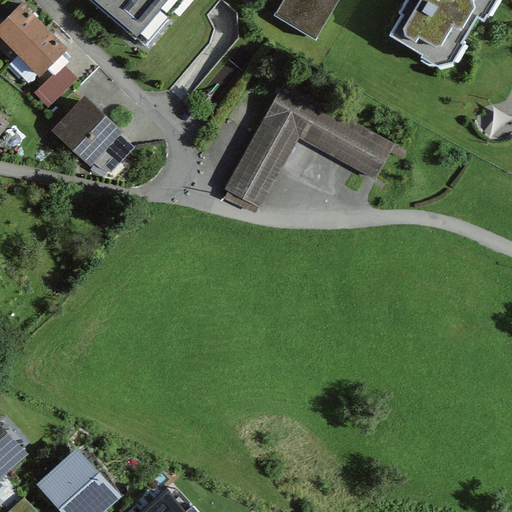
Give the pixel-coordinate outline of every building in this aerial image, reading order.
[(182,0),(88,0),(144,46),(182,0)] [(338,0),(282,0),(274,15),(315,39),(338,0)] [(497,0),(404,0),(398,11),(402,14),(390,34),(422,53),(421,55),(438,66),(456,61),(467,43),(464,41),(478,17),(485,21),(497,0)] [(0,50),(10,61),(46,26),(22,2),(0,23),(0,50)] [(26,85),(37,74),(40,77),(68,49),(46,26),(10,61),(6,65),(26,85)] [(48,108),(78,79),(62,64),(33,92),(48,108)] [(402,158),(407,150),(281,83),(224,189),(227,190),(224,198),(254,214),(258,207),(260,208),(281,170),(302,181),(319,149),(377,180),(391,153),(402,158)] [(90,167),(94,163),(98,167),(111,173),(134,147),(120,134),(123,131),(84,95),(51,131),(90,167)] [(0,115),(0,134),(9,123),(0,115)] [(0,478),(27,455),(22,449),(28,443),(5,417),(0,421),(0,478)] [(104,511),(121,497),(77,448),(36,484),(60,511),(104,511)] [(144,511),(199,511),(176,487),(169,493),(168,491),(144,511)] [(37,511),(23,497),(6,511),(37,511)]
